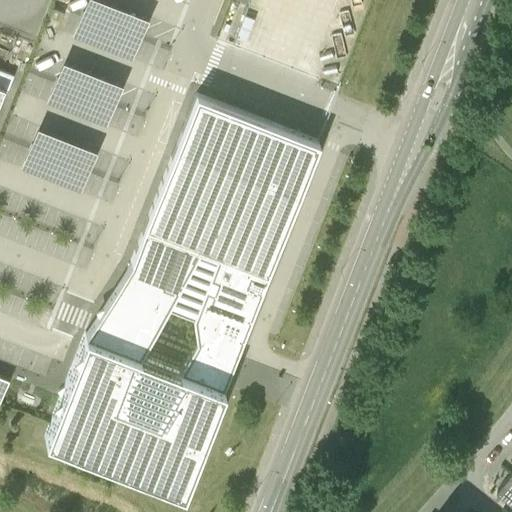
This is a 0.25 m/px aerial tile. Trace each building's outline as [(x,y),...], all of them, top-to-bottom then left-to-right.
[(115,0),(84,0),(73,32),(132,54),(148,12),(115,0)] [(66,69),(115,88),(119,79),(64,58),(50,96),(55,98),(66,69)] [(0,67),(0,84),(3,86),(7,87),(13,72),(0,67)] [(130,260),(85,331),(50,419),(44,436),(182,489),(223,384),(318,140),(196,92),(186,116),(130,260)] [(36,124),(23,166),(84,185),(97,143),(36,124)] [(0,370),(0,400),(10,374),(0,370)] [(511,501),(511,472),(497,489),(511,501)]
